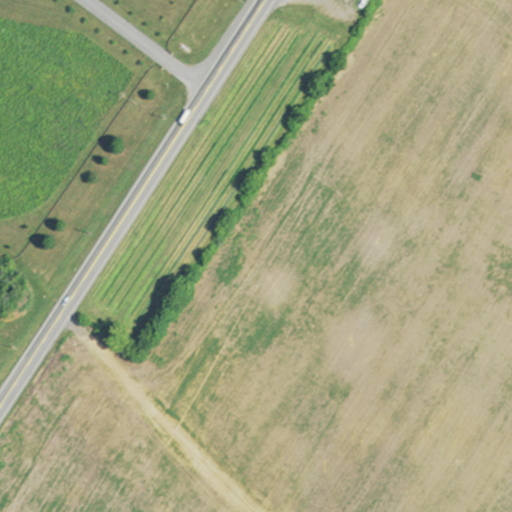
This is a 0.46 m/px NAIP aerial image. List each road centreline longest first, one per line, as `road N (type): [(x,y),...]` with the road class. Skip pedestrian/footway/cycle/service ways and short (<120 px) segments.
road 1 (trunk): [(0,406),(264,0)]
road 2 (track): [(63,307),(247,511)]
